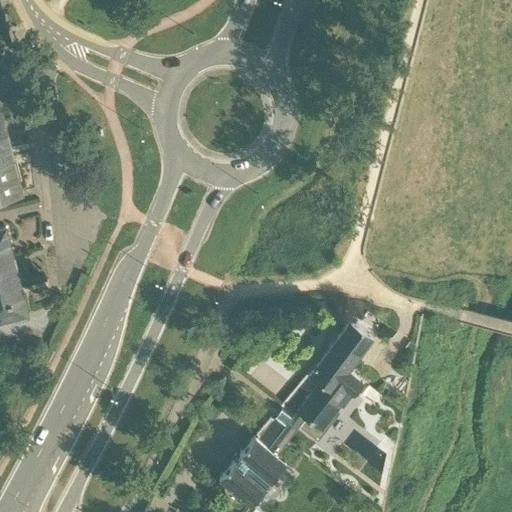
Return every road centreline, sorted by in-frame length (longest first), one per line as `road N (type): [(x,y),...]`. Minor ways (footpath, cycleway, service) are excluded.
road 1 (primary): [(179,153),(2,511)]
road 2 (primary): [(59,508),(222,171)]
road 3 (track): [(414,0),(345,271)]
road 4 (unclassified): [(123,511),(231,286)]
road 5 (residential): [(53,32),(40,86),(64,267)]
road 6 (track): [(345,271),(511,323)]
road 7 (primary): [(222,171),(255,163),(278,137),(284,103),(271,71)]
road 8 (tertiary): [(185,62),(143,59),(53,32)]
road 9 (tertiary): [(53,32),(65,54),(162,101)]
